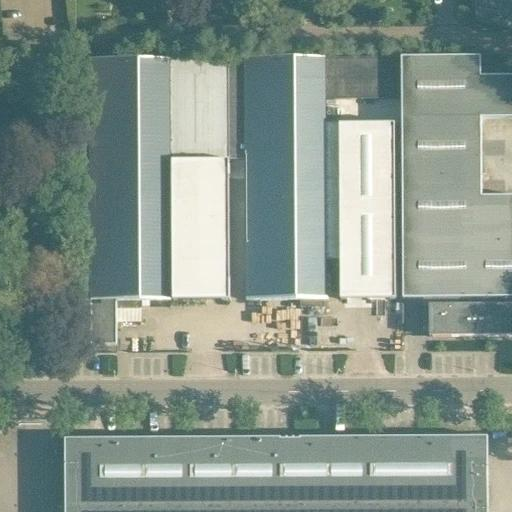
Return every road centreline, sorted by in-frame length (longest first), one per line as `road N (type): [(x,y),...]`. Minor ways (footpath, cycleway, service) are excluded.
road 1 (unknown): [(511,64),(491,59),(0,110)]
road 2 (unclassified): [(511,391),(0,392)]
